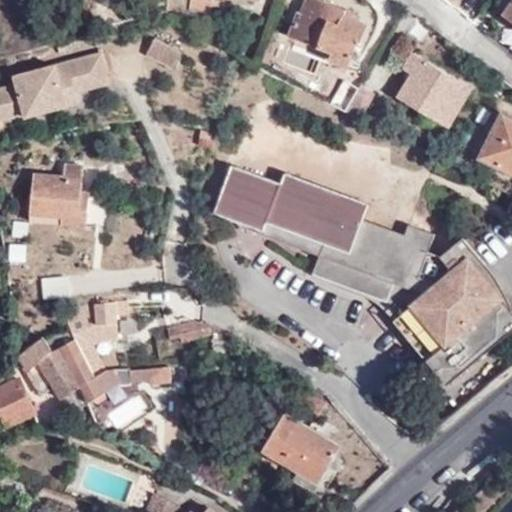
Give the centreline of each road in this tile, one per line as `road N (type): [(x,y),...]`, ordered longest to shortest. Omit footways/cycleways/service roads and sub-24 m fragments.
road 1 (unknown): [(144,86),(179,185),(188,267),(230,316),(352,401)]
road 2 (secondary): [(385,511),(511,395)]
road 3 (unknown): [(352,401),(354,367),(345,350),(323,325),(262,286)]
road 4 (residential): [(410,0),(511,71)]
